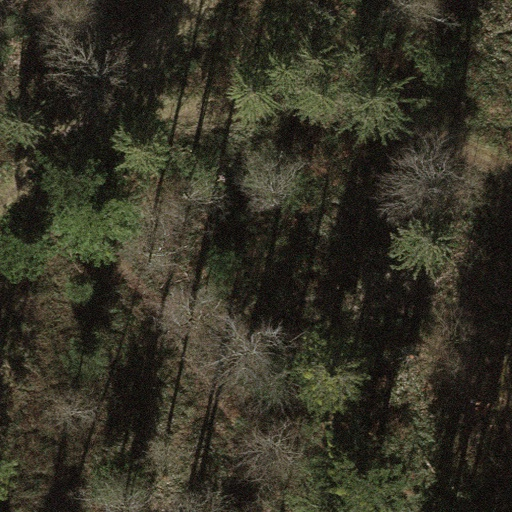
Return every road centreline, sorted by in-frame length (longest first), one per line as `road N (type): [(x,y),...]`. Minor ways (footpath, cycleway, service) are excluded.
road 1 (track): [(0,200),(62,140),(312,120),(483,152),(511,167)]
road 2 (track): [(62,140),(203,0)]
